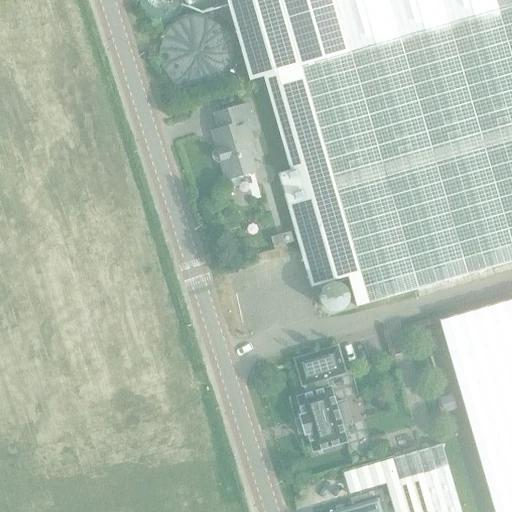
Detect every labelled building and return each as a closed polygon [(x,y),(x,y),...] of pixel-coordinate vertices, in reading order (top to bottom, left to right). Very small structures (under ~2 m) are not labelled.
[(158,0),(125,0),(126,5),(130,10),(134,14),(140,16),(144,16),(148,15),(154,11),(158,6),(158,0)] [(226,0),(249,81),(262,77),(290,170),(277,173),(309,285),(319,317),(333,313),(332,313),(328,311),(325,309),(322,306),(321,302),(320,298),(320,294),(322,291),(324,287),(327,285),(330,283),(334,282),(338,282),(342,284),(345,286),(348,289),(350,292),(351,294),(351,296),(351,298),(351,302),(349,305),(347,309),(346,309),(369,303),(302,66),(353,52),(337,0),(226,0)] [(511,0),(337,0),(353,52),(302,66),(369,303),(511,260),(511,0)] [(213,50),(213,49),(212,42),(210,36),(207,29),(202,23),(197,20),(191,17),(183,14),(176,14),(169,15),(162,18),(157,21),(153,25),(149,29),(145,36),(143,43),(143,50),(144,57),(146,63),(149,70),(154,75),(159,78),(165,82),(172,84),(180,84),(186,83),(193,81),(198,77),(203,73),(207,69),(210,62),(212,57),(213,50)] [(217,150),(214,152),(212,156),(214,159),(217,162),(221,162),(226,179),(255,171),(250,153),(254,152),(248,132),(253,130),(246,105),(214,114),(219,130),(212,132),(217,150)] [(128,221),(28,247),(33,269),(134,242),(128,221)] [(511,511),(511,300),(440,321),(495,511),(511,511)] [(338,347),(296,360),(303,386),(305,385),(307,395),(298,398),(304,416),(300,417),(305,434),(309,433),(314,451),(347,442),(342,425),(351,423),(345,402),(336,404),(331,388),(329,388),(327,379),(345,373),(338,347)] [(453,396),(443,399),(447,412),(457,409),(453,396)] [(342,472),(349,494),(385,483),(394,511),(462,511),(441,442),(342,472)] [(381,511),(377,499),(333,511),(381,511)]
